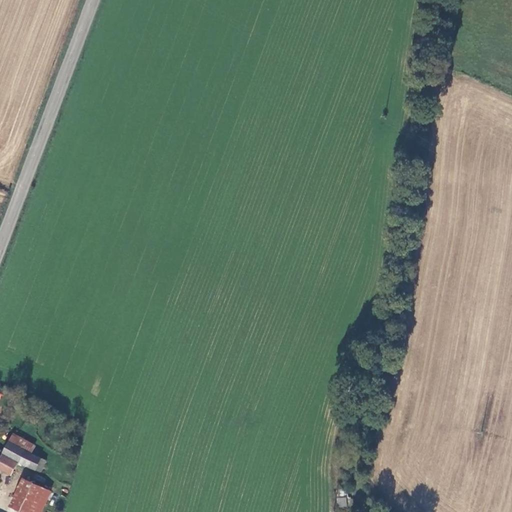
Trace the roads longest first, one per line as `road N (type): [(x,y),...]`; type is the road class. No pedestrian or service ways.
road 1 (track): [(440,0),(356,463),(357,491),(375,511)]
road 2 (tertiary): [(0,244),(92,0)]
